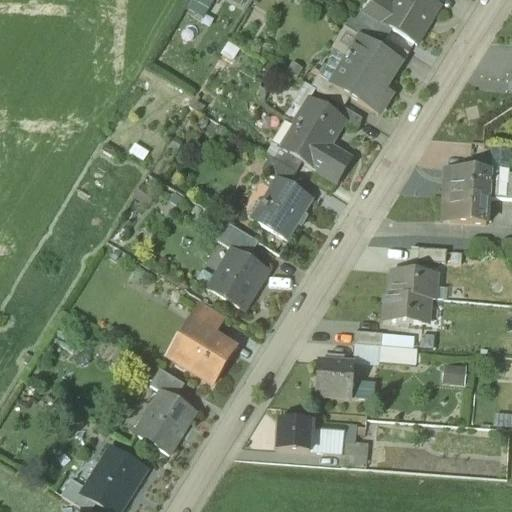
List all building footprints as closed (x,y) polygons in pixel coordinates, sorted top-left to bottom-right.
[(208,26),(220,6),(209,0),(191,0),(184,12),(208,26)] [(393,8),(379,0),(377,0),(368,16),(367,17),(382,26),(393,8)] [(397,0),(393,8),(382,26),(391,32),(416,47),(440,9),(425,0),(397,0)] [(382,26),(367,17),(368,16),(361,12),(354,23),(385,42),(391,32),(382,26)] [(379,52),(344,30),(331,51),(346,60),(345,63),(346,64),(332,87),(331,89),(349,100),(378,117),(391,96),(383,92),(397,68),(398,66),(383,57),(385,55),(379,52)] [(408,56),(385,42),(379,52),(385,55),(383,57),(398,66),(397,68),(400,70),(408,56)] [(332,87),(318,78),(310,90),(334,104),(343,110),(349,100),(331,89),(332,87)] [(328,115),(309,103),(293,129),(301,135),(289,156),(302,164),(336,185),(350,163),(327,149),(334,137),(335,138),(344,125),(341,123),(328,115)] [(364,122),(343,110),(334,104),(328,115),(341,123),(358,132),(364,122)] [(293,129),(279,150),(289,156),(301,135),(293,129)] [(296,172),(302,164),(289,156),(279,150),(271,145),(266,154),(296,172)] [(113,161),(101,153),(87,173),(99,181),(113,161)] [(277,183),(286,188),(296,172),(266,154),(256,170),(277,183)] [(509,167),(489,166),(489,174),(487,201),(511,202),(511,180),(508,180),(509,167)] [(489,174),(452,172),(451,187),(444,186),(443,198),(487,201),(489,174)] [(286,188),(277,183),(261,209),(252,223),(258,225),(286,242),(310,203),(286,188)] [(487,201),(443,198),(443,210),(450,210),(449,225),(486,227),(487,201)] [(257,245),(227,227),(217,244),(231,253),(232,253),(247,262),(257,245)] [(446,253),(418,251),(417,264),(445,266),(446,253)] [(247,262),(232,253),(231,253),(208,292),(243,314),(267,275),(247,262)] [(437,277),(391,274),(389,300),(430,303),(431,292),(434,292),(436,291),(437,277)] [(389,300),(385,300),(383,325),(423,328),(424,317),(427,318),(429,316),(430,303),(389,300)] [(222,322),(200,308),(190,325),(212,338),(222,322)] [(212,338),(190,325),(189,326),(193,329),(172,364),(212,388),(231,356),(221,349),(222,348),(220,347),(219,348),(210,342),(212,338)] [(382,337),(354,335),(353,348),(356,348),(381,351),(382,337)] [(511,339),(502,339),(502,355),(511,355),(511,339)] [(354,363),(379,366),(381,351),(356,348),(354,363)] [(408,352),(381,351),(379,366),(407,368),(408,352)] [(342,361),(328,360),(328,365),(317,365),(315,400),(350,402),(372,403),(373,388),(351,386),(353,367),(342,366),(342,361)] [(468,370),(446,369),(445,387),(467,388),(468,370)] [(184,387),(159,373),(149,389),(159,395),(160,394),(174,403),(184,387)] [(174,403),(160,394),(159,395),(134,437),(169,458),(195,416),(174,403)] [(511,417),(496,417),(495,429),(511,429),(511,417)] [(311,425),(280,423),(278,453),(309,455),(311,425)] [(355,429),(311,425),(309,455),(342,458),(343,446),(354,447),(355,429)] [(120,511),(145,473),(110,451),(87,489),(85,493),(81,498),(95,506),(104,511),(120,511)] [(91,511),(95,506),(81,498),(85,493),(71,484),(61,500),(80,511),(91,511)]
